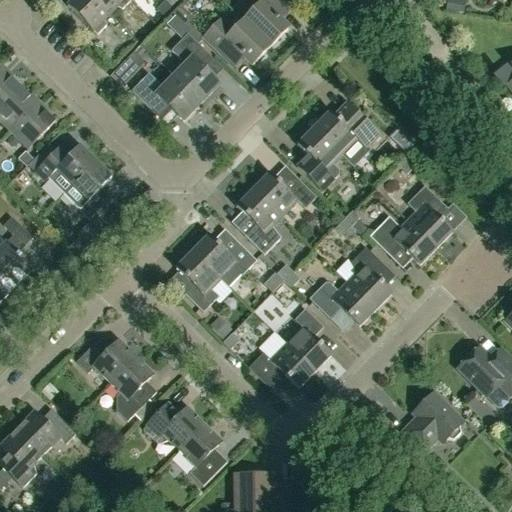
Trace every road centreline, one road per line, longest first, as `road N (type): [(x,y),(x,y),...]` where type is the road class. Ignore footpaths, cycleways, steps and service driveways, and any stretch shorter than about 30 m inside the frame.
road 1 (residential): [(123,277),(282,429),(325,415),(468,275),(493,266)]
road 2 (residential): [(180,175),(195,170),(362,1)]
road 3 (residential): [(12,17),(18,33),(162,172),(180,175)]
road 4 (residential): [(362,1),(409,14),(510,139)]
road 5 (residential): [(123,277),(0,403)]
road 6 (residential): [(123,277),(177,221),(180,175)]
